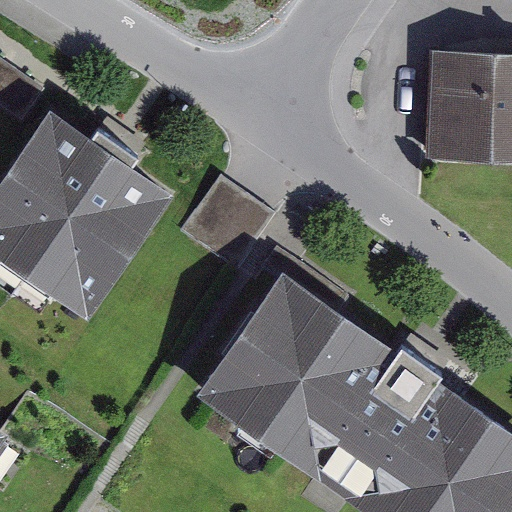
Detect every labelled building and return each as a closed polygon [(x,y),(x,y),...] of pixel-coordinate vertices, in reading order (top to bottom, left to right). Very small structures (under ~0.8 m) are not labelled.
[(511,48),(433,45),(429,152),(511,155),(511,48)] [(47,87),(0,54),(0,103),(24,120),(47,87)] [(50,100),(0,171),(0,249),(89,311),(175,186),(133,157),(140,146),(98,117),(91,128),(50,100)] [(279,211),(221,172),(182,230),(241,269),(279,211)] [(283,262),(196,385),(379,511),(511,511),(511,421),(438,370),(443,363),(403,335),(398,342),(283,262)] [(0,440),(10,426),(0,418),(0,440)]
